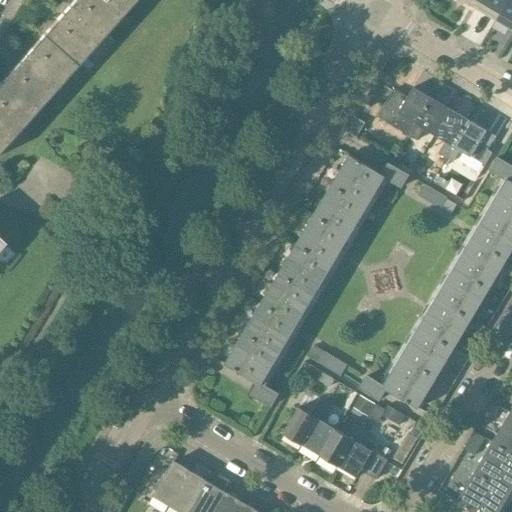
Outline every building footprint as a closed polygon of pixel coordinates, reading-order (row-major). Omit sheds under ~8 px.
[(77,65),(120,16),(102,0),(73,0),(43,34),(77,65)] [(102,0),(120,16),(134,0),(102,0)] [(480,0),(476,7),(496,19),(507,0),(480,0)] [(511,0),(507,0),(496,19),(511,28),(511,0)] [(0,82),(34,113),(77,65),(43,34),(0,82)] [(0,150),(34,113),(0,82),(0,150)] [(410,136),(433,98),(414,87),(408,98),(394,90),(378,117),(410,136)] [(373,108),(380,96),(372,92),(365,103),(373,108)] [(435,135),(451,109),(433,98),(410,136),(418,140),(424,129),(435,135)] [(446,157),(469,119),(451,109),(435,135),(446,142),(439,153),(446,157)] [(479,144),(487,131),(487,130),(469,119),(446,157),(453,161),(460,150),(485,165),(493,152),(479,144)] [(402,152),(396,161),(402,164),(407,155),(402,152)] [(324,280),(385,177),(402,187),(409,175),(389,163),(382,174),(350,155),(288,259),(324,280)] [(481,304),(511,252),(511,180),(511,178),(511,166),(497,157),(490,169),(507,179),(445,282),(481,304)] [(446,190),(450,184),(440,178),(436,184),(446,190)] [(447,197),(424,184),(418,195),(440,208),(447,197)] [(262,383),(324,280),(288,259),(226,364),(258,383),(252,394),(272,405),(279,393),(262,383)] [(419,408),(481,304),(445,282),(384,385),(367,375),(360,388),(380,400),(386,389),(419,408)] [(347,365),(324,351),(317,362),(340,376),(347,365)] [(330,387),(334,380),(324,373),(319,380),(330,387)] [(365,416),(372,405),(361,399),(355,410),(365,416)] [(302,444),(325,407),(318,403),(311,414),(299,407),(283,433),(285,434),(285,433),(302,443),(301,444),(302,444)] [(320,455),(335,429),(325,423),(332,411),(325,407),(302,444),(303,445),(303,444),(320,454),(319,454),(320,455)] [(405,418),(388,408),(383,416),(401,426),(405,418)] [(498,511),(511,489),(511,410),(457,502),(473,511),(498,511)] [(360,428),(339,465),(356,476),(355,476),(356,477),(361,469),(376,478),(387,460),(361,444),(367,432),(372,426),(366,422),(362,429),(360,428)] [(339,465),(360,428),(353,424),(346,435),(335,429),(320,455),(321,455),(338,465),(337,465),(338,466),(338,465),(339,465)] [(413,428),(409,436),(416,440),(421,432),(413,428)] [(171,506),(191,472),(174,462),(154,496),(171,506)] [(180,511),(191,511),(209,482),(191,472),(171,506),(180,511)] [(214,511),(226,492),(209,482),(191,511),(214,511)] [(237,511),(243,502),(226,492),(214,511),(237,511)] [(259,511),(243,502),(237,511),(259,511)]
